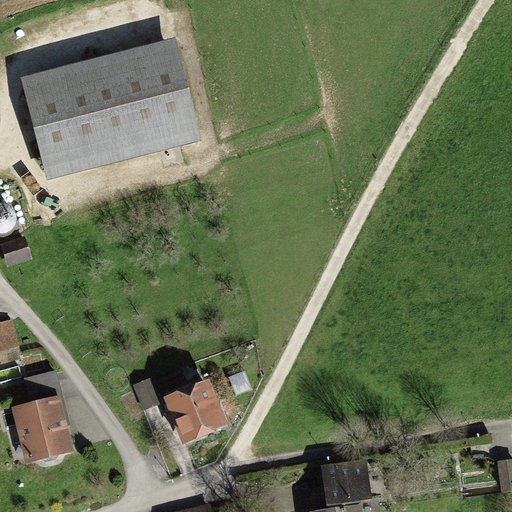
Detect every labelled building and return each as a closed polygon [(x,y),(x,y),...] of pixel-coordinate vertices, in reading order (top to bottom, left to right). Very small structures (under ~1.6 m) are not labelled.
[(214,147),(186,39),(26,80),(54,188),(214,147)] [(0,319),(0,353),(24,346),(16,317),(0,321),(0,319)] [(223,380),(181,397),(200,445),(243,428),(223,380)] [(72,395),(25,408),(40,465),(87,452),(72,395)] [(384,457),(329,470),(339,510),(376,501),(394,497),(384,457)] [(339,510),(331,511),(378,511),(376,501),(339,510)] [(219,511),(216,503),(186,511),(219,511)]
